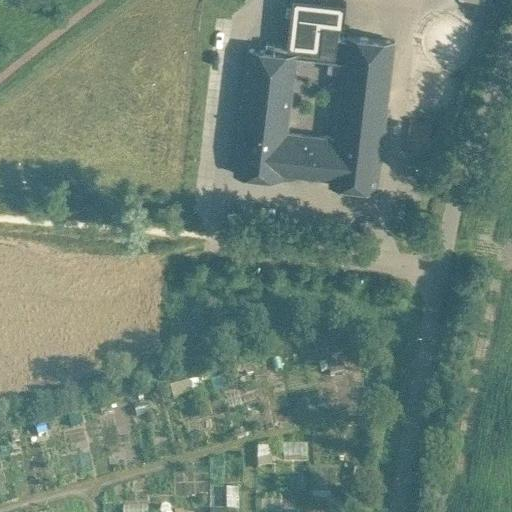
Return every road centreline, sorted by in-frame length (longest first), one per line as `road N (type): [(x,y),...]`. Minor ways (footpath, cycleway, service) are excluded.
road 1 (unclassified): [(399,511),(440,270)]
road 2 (unclassified): [(440,270),(457,188),(511,45)]
road 3 (unclassified): [(440,270),(213,241)]
